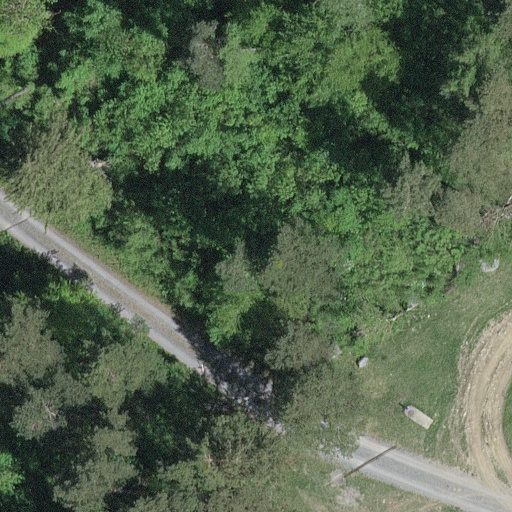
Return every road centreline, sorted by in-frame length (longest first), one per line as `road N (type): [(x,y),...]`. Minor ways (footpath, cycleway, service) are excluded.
road 1 (track): [(0,185),(254,392),(356,455),(511,503)]
road 2 (track): [(105,511),(254,392)]
